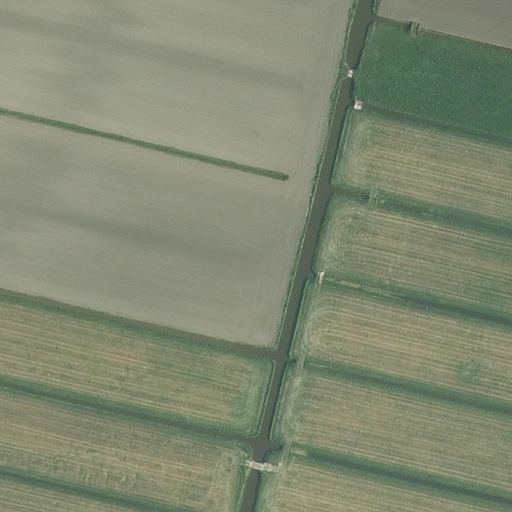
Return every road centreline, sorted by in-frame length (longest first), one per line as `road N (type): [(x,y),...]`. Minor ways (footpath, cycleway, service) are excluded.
road 1 (track): [(450,93),(365,77),(356,111),(374,190),(363,229),(322,271),(283,465),(270,469)]
road 2 (track): [(245,463),(223,463),(185,498),(0,456)]
road 3 (track): [(332,69),(365,77),(413,35),(417,20),(511,9)]
